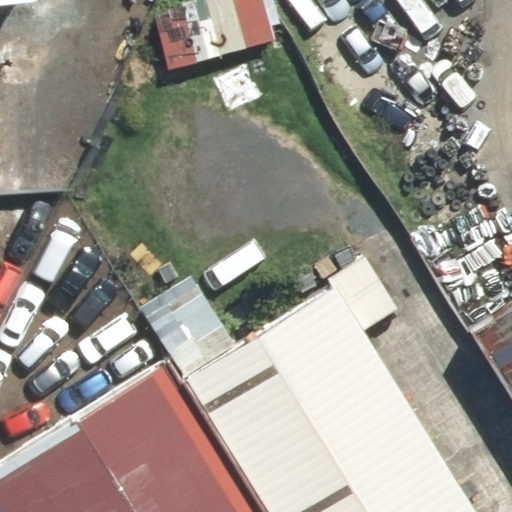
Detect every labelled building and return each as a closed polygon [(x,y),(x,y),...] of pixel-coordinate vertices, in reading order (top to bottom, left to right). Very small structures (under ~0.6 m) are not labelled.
[(245,0),(206,0),(140,17),(155,74),(258,47),(245,0)] [(152,159),(112,168),(129,247),(170,238),(152,159)] [(171,378),(255,511),(470,511),(325,281),(171,378)] [(511,307),(465,336),(511,410),(511,307)] [(0,511),(255,511),(171,378),(160,361),(0,460),(0,511)]
